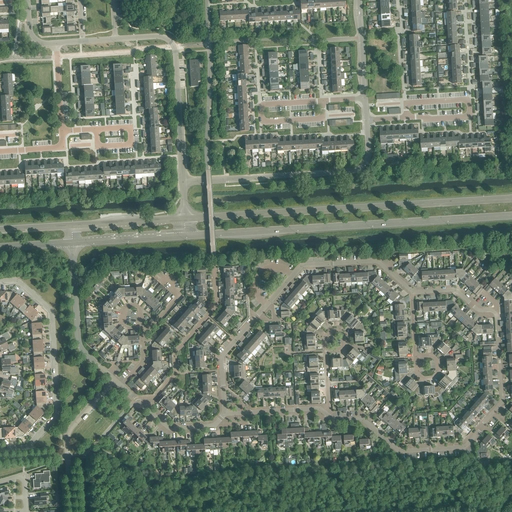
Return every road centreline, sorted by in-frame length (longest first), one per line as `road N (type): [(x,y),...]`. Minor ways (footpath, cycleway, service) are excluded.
road 1 (residential): [(328,416),(360,416),(407,452),(465,444),(501,404),(495,312),(456,291),(413,294)]
road 2 (secondary): [(185,235),(511,213)]
road 3 (secondary): [(511,202),(185,218)]
road 4 (residential): [(0,282),(17,281),(51,310),(57,413),(25,450),(0,452)]
road 5 (unclassified): [(183,181),(354,170),(368,156),(365,120)]
road 6 (unclassified): [(116,39),(162,36),(174,47),(183,181)]
road 7 (residential): [(71,511),(70,427),(114,381)]
road 8 (residential): [(404,100),(468,97),(469,115),(405,118)]
road 9 (residential): [(72,242),(80,342),(109,376)]
road 10 (residential): [(322,101),(260,103),(260,117),(323,116)]
road 11 (residential): [(294,276),(302,266),(376,262),(413,294)]
road 12 (residential): [(224,414),(220,359),(267,306)]
road 13 (residential): [(121,387),(167,428),(211,428),(224,414)]
